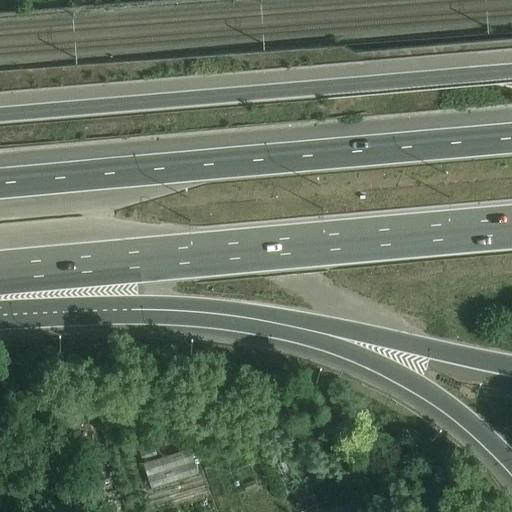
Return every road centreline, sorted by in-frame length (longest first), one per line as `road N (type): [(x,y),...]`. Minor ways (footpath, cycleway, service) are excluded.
road 1 (motorway): [(0,273),(511,223)]
road 2 (motorway): [(511,138),(0,185)]
road 3 (motorway): [(511,70),(0,113)]
road 4 (motorway): [(140,306),(267,329),(355,356),(437,397),(511,463)]
road 5 (motorway): [(140,306),(272,315),(511,366)]
road 6 (motorway): [(511,79),(368,35),(315,0)]
road 7 (motorway): [(0,312),(140,306)]
